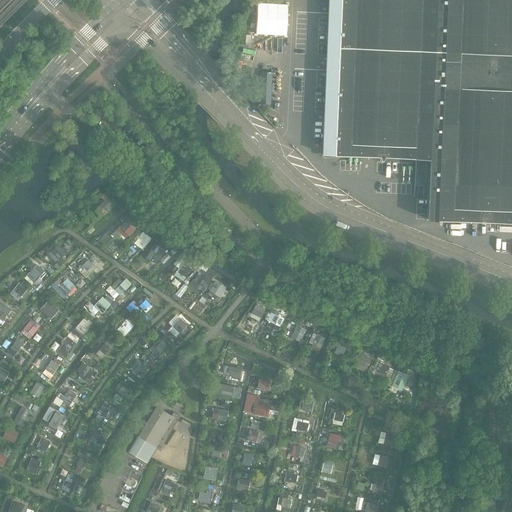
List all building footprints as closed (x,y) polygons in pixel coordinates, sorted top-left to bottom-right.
[(511,0),(330,0),(325,154),(337,155),(382,157),(416,158),(427,159),(425,221),(511,224),(511,0)] [(261,72),(260,104),(270,104),(272,72),(261,72)] [(105,195),(96,204),(104,212),(113,204),(105,195)] [(130,218),(117,226),(123,238),(137,230),(130,218)] [(141,234),(136,242),(143,247),(149,239),(141,234)] [(156,263),(166,247),(157,241),(146,257),(156,263)] [(58,245),(48,255),(55,262),(67,250),(64,247),(62,249),(58,245)] [(88,258),(80,268),(86,273),(94,264),(88,258)] [(177,276),(185,280),(193,266),(184,262),(177,276)] [(37,266),(27,276),(34,283),(38,278),(44,272),(37,266)] [(51,286),(65,298),(76,286),(67,277),(60,285),(56,281),(51,286)] [(118,278),(110,285),(118,294),(126,287),(118,278)] [(225,287),(214,281),(207,293),(218,299),(225,287)] [(18,283),(10,294),(19,300),(27,288),(18,283)] [(103,296),(94,306),(103,314),(112,304),(103,296)] [(134,307),(141,314),(150,305),(143,298),(134,307)] [(49,300),(40,308),(51,319),(60,310),(49,300)] [(0,303),(0,318),(3,321),(12,309),(2,301),(0,303)] [(261,317),(265,310),(256,305),(252,313),(261,317)] [(280,328),(284,319),(275,314),(270,323),(280,328)] [(176,316),(170,323),(181,333),(187,326),(176,316)] [(85,317),(73,330),(80,337),(83,334),(88,338),(93,333),(89,329),(93,324),(85,317)] [(126,336),(135,324),(127,317),(117,329),(126,336)] [(21,332),(30,339),(41,325),(32,318),(21,332)] [(302,338),(305,330),(295,325),(292,334),(302,338)] [(321,348),(325,338),(313,333),(308,343),(321,348)] [(69,336),(66,340),(73,346),(76,342),(69,336)] [(160,337),(148,350),(157,357),(168,345),(160,337)] [(5,356),(12,360),(24,342),(17,338),(5,356)] [(105,342),(97,353),(103,358),(111,347),(105,342)] [(64,343),(57,351),(64,356),(71,348),(64,343)] [(341,358),(345,348),(338,344),(333,355),(341,358)] [(367,367),(371,359),(358,353),(354,362),(367,367)] [(61,362),(52,356),(41,372),(50,378),(61,362)] [(140,377),(148,369),(139,359),(131,368),(140,377)] [(75,376),(91,384),(99,371),(83,362),(75,376)] [(386,376),(390,367),(379,362),(375,371),(386,376)] [(0,382),(3,384),(10,372),(0,366),(0,382)] [(226,366),(224,374),(238,378),(240,370),(226,366)] [(404,375),(396,371),(394,377),(402,380),(404,375)] [(115,389),(124,397),(132,387),(122,380),(115,389)] [(259,380),(258,387),(267,389),(268,382),(259,380)] [(39,397),(45,386),(37,381),(31,392),(39,397)] [(224,385),(222,396),(231,398),(233,387),(224,385)] [(67,388),(61,399),(57,397),(54,401),(61,405),(61,406),(68,409),(76,393),(67,388)] [(314,401),(304,400),(302,410),(312,411),(314,401)] [(103,402),(99,414),(113,418),(117,406),(103,402)] [(253,414),(267,417),(269,407),(258,405),(255,404),(253,414)] [(24,426),(31,409),(21,405),(14,422),(24,426)] [(162,445),(180,416),(173,412),(171,415),(156,406),(129,451),(147,462),(156,446),(158,443),(162,445)] [(218,410),(216,420),(226,421),(228,412),(218,410)] [(333,422),(343,424),(345,414),(335,412),(333,422)] [(56,427),(62,417),(56,413),(50,423),(56,427)] [(296,429),(308,430),(309,422),(297,420),(296,429)] [(14,442),(20,432),(8,426),(3,437),(14,442)] [(249,430),(247,440),(256,442),(259,433),(249,430)] [(337,449),(340,432),(331,430),(327,446),(337,449)] [(93,431),(86,448),(93,451),(100,433),(93,431)] [(379,443),(394,444),(395,433),(380,432),(379,443)] [(34,453),(44,457),(51,440),(42,436),(34,453)] [(302,457),(304,447),(294,444),(291,455),(302,457)] [(214,445),(212,455),(220,457),(222,446),(214,445)] [(251,465),(252,454),(244,453),(243,464),(251,465)] [(389,457),(380,455),(378,466),(387,468),(389,457)] [(83,469),(88,459),(81,456),(76,465),(83,469)] [(40,461),(30,457),(25,468),(35,473),(40,461)] [(324,462),(322,471),(331,473),(333,464),(324,462)] [(216,480),(218,468),(206,465),(204,477),(216,480)] [(285,480),(296,483),(298,474),(287,471),(285,480)] [(71,494),(77,479),(64,473),(57,488),(71,494)] [(375,476),(372,492),(381,494),(385,478),(375,476)] [(172,498),(179,484),(166,478),(160,492),(172,498)] [(249,489),(251,479),(238,478),(237,488),(249,489)] [(318,500),(326,501),(327,490),(319,489),(318,500)] [(200,493),(198,501),(210,504),(212,493),(207,492),(206,495),(200,493)] [(289,511),(293,499),(279,496),(277,509),(289,511)] [(146,511),(161,511),(164,507),(151,501),(146,511)] [(365,501),(363,510),(374,511),(375,511),(377,503),(365,501)] [(232,511),(242,511),(244,505),(233,503),(232,511)]
